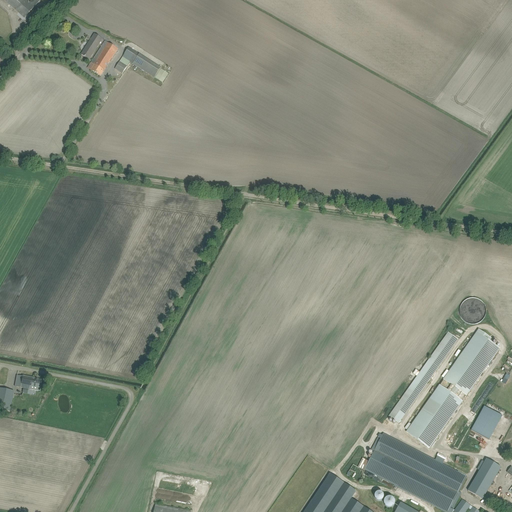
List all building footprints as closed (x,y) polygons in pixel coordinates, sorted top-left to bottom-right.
[(3,0),(15,10),(21,15),(25,18),(40,0),(32,0),(30,3),(26,0),(3,0)] [(81,55),(89,60),(103,39),(95,34),(81,55)] [(105,41),(88,68),(101,76),(118,50),(105,41)] [(122,57),(141,69),(154,78),(161,68),(147,60),(129,48),(122,57)] [(115,69),(122,74),(127,66),(120,62),(115,69)] [(460,309),(460,311),(460,313),(460,315),(461,317),(462,319),(463,321),(465,322),(467,323),(469,324),(471,324),(473,324),(475,324),(477,324),(479,323),(481,322),(482,321),(484,319),(485,317),(485,315),(486,313),(486,311),(486,309),(485,307),(485,305),(484,303),(482,302),(481,300),(479,299),(477,299),(475,298),(473,298),(471,298),(469,299),(467,299),(465,300),(463,302),(462,303),(461,305),(460,307),(460,309)] [(435,442),(491,363),(501,349),(488,341),(490,338),(478,330),(406,432),(430,449),(435,442)] [(413,374),(418,377),(390,417),(398,422),(457,338),(449,333),(421,373),(416,370),(413,374)] [(15,387),(20,388),(22,383),(31,384),(32,377),(23,376),(22,376),(17,375),(15,387)] [(22,383),(20,388),(39,392),(42,380),(35,379),(35,378),(32,377),(31,384),(22,383)] [(0,410),(10,412),(14,392),(0,389),(0,410)] [(490,440),(502,415),(483,406),(471,431),(490,440)] [(364,459),(360,467),(364,469),(367,471),(395,485),(445,511),(453,511),(454,510),(453,510),(462,494),(459,492),(466,478),(467,476),(443,464),(446,457),(438,454),(435,460),(383,433),(382,435),(380,434),(377,439),(377,438),(371,450),(374,451),(369,461),(364,459)] [(469,490),(483,498),(501,467),(487,459),(469,490)] [(347,474),(354,479),(358,473),(359,474),(362,470),(353,464),(347,474)] [(356,491),(330,473),(304,511),(371,511),(351,499),(356,491)] [(375,495),(375,496),(375,497),(375,498),(375,499),(376,500),(377,500),(378,501),(380,501),(381,501),(382,500),(383,499),(384,498),(384,497),(384,496),(383,495),(383,494),(382,493),(381,492),(380,492),(379,492),(378,492),(377,492),(376,493),(376,494),(375,495)] [(385,505),(385,506),(386,507),(387,507),(388,508),(389,508),(390,508),(391,508),(392,507),(393,507),(394,506),(395,504),(395,503),(395,502),(395,501),(395,500),(394,500),(393,498),(392,498),(391,497),(390,497),(389,497),(388,497),(387,497),(386,498),(385,499),(385,500),(384,501),(384,502),(384,503),(384,504),(384,505),(385,505)] [(473,507),(462,500),(454,510),(453,511),(480,511),(482,510),(475,504),(473,507)] [(417,511),(400,503),(395,511),(417,511)]
